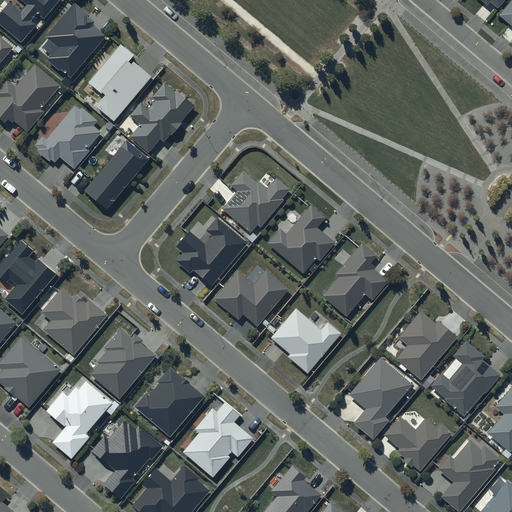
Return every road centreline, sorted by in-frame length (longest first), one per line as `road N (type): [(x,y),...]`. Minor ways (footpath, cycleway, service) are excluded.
road 1 (residential): [(410,511),(113,260)]
road 2 (residential): [(511,324),(247,102)]
road 3 (residential): [(113,260),(247,102)]
road 4 (residential): [(247,102),(126,0)]
road 5 (residential): [(113,260),(0,165)]
